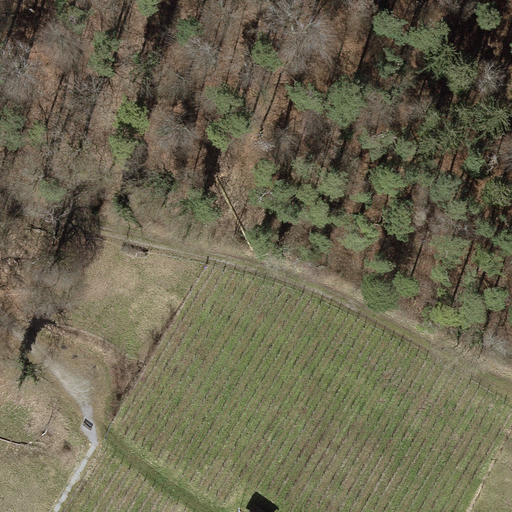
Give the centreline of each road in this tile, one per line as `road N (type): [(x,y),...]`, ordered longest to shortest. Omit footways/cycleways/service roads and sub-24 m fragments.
road 1 (track): [(0,188),(144,241),(293,279),(511,376)]
road 2 (track): [(0,320),(142,472),(203,511)]
